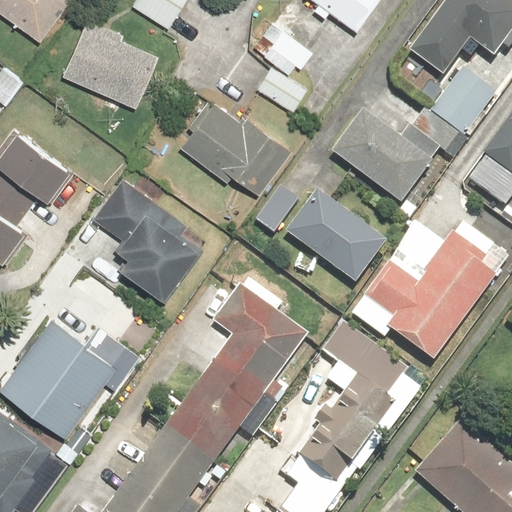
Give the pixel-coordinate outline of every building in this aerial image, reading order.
[(0,0),(0,14),(39,43),(69,0),(0,0)] [(167,28),(185,0),(134,0),(131,4),(167,28)] [(351,31),(373,0),(310,0),(314,3),(310,9),(323,19),(327,14),(351,31)] [(511,0),(445,0),(409,49),(414,53),(404,66),(434,88),(460,53),(469,61),(478,49),(490,58),(511,28),(511,0)] [(84,19),(60,78),(134,108),(155,56),(121,43),(124,35),(84,19)] [(288,73),(295,64),(300,68),(312,54),(272,22),(260,36),(271,44),(263,53),(288,73)] [(511,76),(511,49),(486,82),(499,93),(511,76)] [(306,88),(269,67),(257,89),(294,109),(306,88)] [(495,96),(462,69),(428,112),(424,109),(409,127),(444,155),(459,137),(461,138),(495,96)] [(244,126),(215,106),(183,151),(221,178),(223,175),(257,198),(290,151),(248,122),(244,126)] [(363,111),(330,153),(399,207),(432,164),(363,111)] [(511,114),(482,155),(485,157),(467,181),(501,207),(511,192),(511,114)] [(33,197),(42,204),(66,173),(17,135),(0,156),(0,257),(21,231),(12,224),(33,197)] [(185,226),(124,177),(93,216),(124,241),(113,254),(125,263),(119,270),(160,303),(202,251),(179,233),(185,226)] [(296,204),(278,191),(255,222),(273,235),(296,204)] [(318,192),(286,234),(354,286),(386,244),(318,192)] [(434,364),(495,277),(508,260),(469,232),(462,242),(453,236),(418,285),(389,264),(364,300),(392,320),(385,329),(434,364)] [(178,511),(260,396),(274,406),(285,389),(271,379),(304,333),(275,313),(281,304),(244,279),(211,326),(228,338),(106,511),(79,511),(74,509),(71,511),(178,511)] [(30,478),(59,437),(63,439),(128,349),(95,325),(110,304),(77,280),(49,319),(1,385),(0,386),(0,511),(11,511),(33,480),(30,478)] [(334,485),(396,403),(386,395),(404,371),(355,334),(336,360),(340,363),(327,381),(342,392),(330,408),(325,403),(313,419),(321,425),(297,458),(334,485)] [(511,511),(511,468),(459,421),(414,472),(459,511),(511,511)] [(285,478),(297,486),(278,511),(326,511),(341,491),(297,461),(285,478)]
